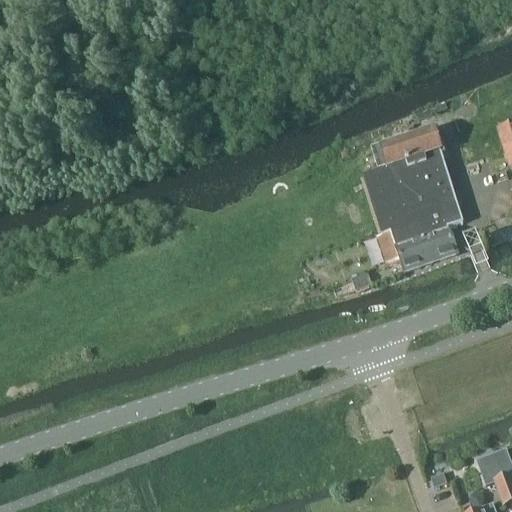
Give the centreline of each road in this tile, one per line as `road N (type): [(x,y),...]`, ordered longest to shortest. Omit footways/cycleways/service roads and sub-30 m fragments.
road 1 (unclassified): [(0,457),(367,341)]
road 2 (residential): [(367,341),(429,511)]
road 3 (unclassified): [(367,341),(511,286)]
